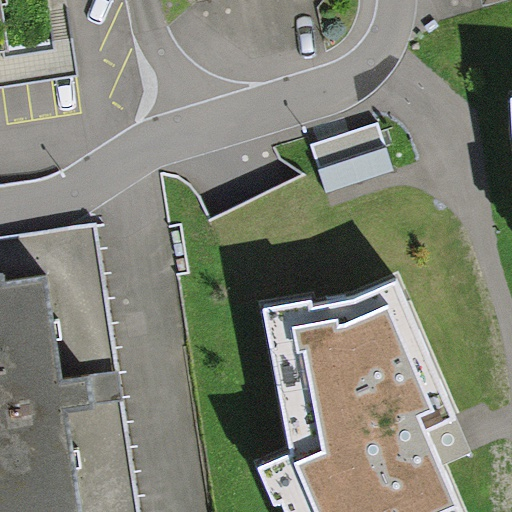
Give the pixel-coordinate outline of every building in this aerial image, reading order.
[(196,0),(200,19),(299,0),(196,0)] [(511,0),(485,0),(490,16),(511,9),(511,0)] [(336,196),(405,178),(388,116),(319,134),(336,196)] [(0,511),(149,511),(103,221),(0,236),(0,511)] [(334,313),(264,330),(291,474),(256,489),(267,511),(456,511),(433,457),(465,443),(398,296),(339,326),(334,313)]
